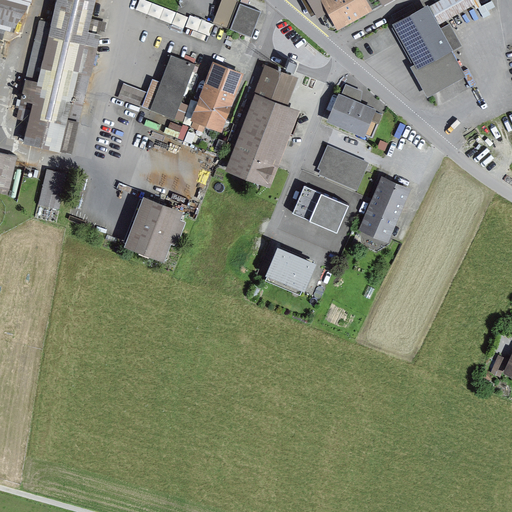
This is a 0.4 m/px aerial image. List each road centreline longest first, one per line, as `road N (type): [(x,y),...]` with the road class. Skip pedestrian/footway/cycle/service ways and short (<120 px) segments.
road 1 (residential): [(510,0),(493,96),(432,136)]
road 2 (residential): [(86,153),(127,0)]
road 3 (unclassified): [(432,136),(330,47)]
road 4 (unknown): [(0,115),(40,0)]
